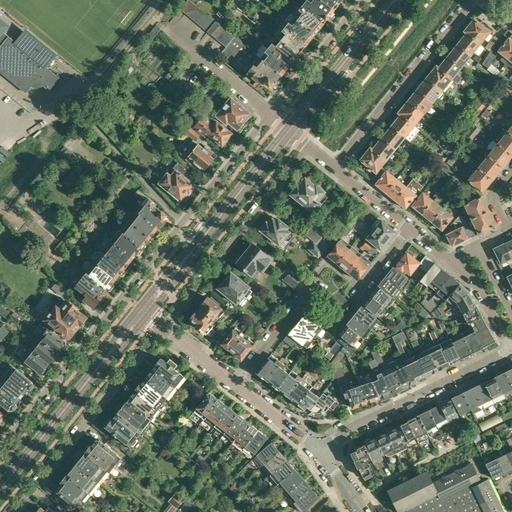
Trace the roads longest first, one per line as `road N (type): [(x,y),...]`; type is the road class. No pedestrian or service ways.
road 1 (residential): [(270,116),(0,447)]
road 2 (residential): [(11,511),(160,327)]
road 3 (residential): [(160,327),(308,145)]
road 4 (residential): [(333,166),(473,0)]
road 5 (residential): [(316,448),(509,351)]
road 6 (tertiary): [(290,132),(395,0)]
road 7 (tertiary): [(0,489),(97,371)]
road 8 (residential): [(235,383),(327,263)]
road 9 (residential): [(363,0),(270,116)]
road 10 (tertiary): [(198,244),(290,132)]
road 11 (residential): [(270,116),(168,30)]
